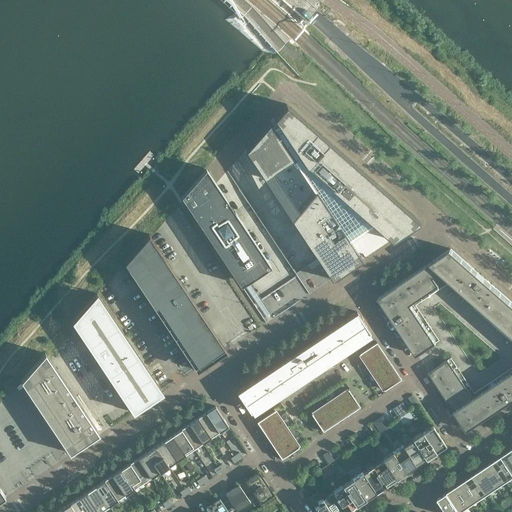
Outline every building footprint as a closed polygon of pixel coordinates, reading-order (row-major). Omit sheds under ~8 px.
[(420,221),(286,104),(274,118),(278,124),(273,127),(270,122),(245,150),(266,181),(244,196),(304,285),(326,271),(332,280),(420,221)] [(241,285),(270,265),(235,212),(228,201),(216,183),(208,172),(206,168),(181,196),(184,199),(203,229),(212,220),(223,236),(213,243),(241,285)] [(196,370),(226,350),(149,234),(124,262),(196,370)] [(467,430),(511,399),(511,302),(451,248),(378,297),(417,355),(440,340),(433,329),(429,331),(411,303),(449,278),(511,333),(511,371),(473,397),(455,370),(458,368),(451,357),(428,372),(467,430)] [(163,392),(97,293),(72,321),(133,412),(163,392)] [(253,414),(371,335),(369,332),(370,331),(356,311),(237,391),(250,411),(251,411),(253,414)] [(365,362),(381,351),(382,350),(376,341),(359,353),(364,360),(365,362)] [(371,371),(389,360),(382,350),(381,351),(365,362),(367,364),(371,371)] [(65,446),(70,453),(99,433),(45,353),(21,380),(25,386),(28,384),(68,445),(65,446)] [(367,364),(365,362),(364,360),(357,365),(360,369),(367,364)] [(378,381),(393,370),(395,369),(389,360),(371,371),(376,378),(378,381)] [(395,369),(393,370),(378,381),(379,382),(384,390),(401,378),(395,369)] [(379,382),(378,381),(376,378),(369,383),(372,387),(379,382)] [(332,389),(337,396),(339,395),(341,394),(336,387),(332,389)] [(348,388),(341,394),(339,395),(350,412),(360,406),(348,388)] [(339,395),(337,396),(330,401),(341,418),(350,412),(339,395)] [(418,404),(412,395),(408,397),(414,406),(418,404)] [(314,401),(319,408),(320,407),(323,406),(318,398),(314,401)] [(330,401),(323,406),(320,407),(332,424),(341,418),(330,401)] [(228,426),(215,406),(206,412),(219,432),(228,426)] [(320,407),(319,408),(311,413),(323,431),(332,424),(320,407)] [(280,419),(279,417),(274,410),(257,421),(263,430),(280,419)] [(415,420),(409,411),(403,415),(409,424),(415,420)] [(219,432),(206,412),(197,417),(211,437),(219,432)] [(286,412),(279,417),(280,419),(282,421),(289,416),(286,412)] [(390,426),(389,425),(382,415),(372,421),(380,433),(390,426)] [(211,437),(197,417),(189,423),(202,443),(211,437)] [(286,428),(282,421),(280,419),(263,430),(269,440),(286,428)] [(400,425),(396,420),(389,425),(390,426),(392,430),(400,425)] [(202,443),(189,423),(180,429),(194,449),(202,443)] [(373,432),(377,430),(373,423),(369,426),(373,432)] [(445,444),(432,424),(422,431),(435,451),(445,444)] [(292,437),(291,435),(286,428),(269,440),(275,449),(292,437)] [(194,449),(180,429),(172,434),(185,454),(194,449)] [(298,430),(291,435),(292,437),(294,439),(301,434),(298,430)] [(435,451),(422,431),(412,438),(425,458),(435,451)] [(185,454),(172,434),(163,440),(177,460),(185,454)] [(357,442),(353,436),(349,439),(353,445),(357,442)] [(299,447),(294,439),(292,437),(275,449),(281,458),(299,447)] [(425,458),(412,438),(402,444),(415,464),(425,458)] [(177,460),(163,440),(155,446),(168,466),(177,460)] [(415,464),(402,444),(392,451),(405,471),(415,464)] [(168,466),(155,446),(146,451),(160,471),(168,466)] [(337,447),(333,449),(337,455),(341,452),(337,447)] [(511,453),(509,450),(502,455),(511,470),(511,453)] [(160,471),(146,451),(138,457),(151,477),(160,471)] [(405,471),(392,451),(382,458),(395,478),(405,471)] [(511,470),(502,455),(492,461),(506,481),(511,476),(511,470)] [(151,477),(138,457),(129,463),(143,483),(151,477)] [(395,478),(382,458),(372,464),(386,484),(395,478)] [(506,481),(492,461),(483,467),(497,487),(506,481)] [(143,483),(129,463),(121,468),(134,488),(143,483)] [(321,474),(331,468),(328,464),(318,470),(321,474)] [(386,484),(372,464),(362,471),(376,491),(386,484)] [(497,487),(483,467),(474,473),(488,493),(497,487)] [(134,488),(121,468),(112,474),(126,494),(134,488)] [(274,494),(259,471),(246,480),(261,503),(274,494)] [(376,491),(362,471),(352,478),(365,498),(376,491)] [(488,493),(474,473),(465,479),(479,499),(488,493)] [(126,494),(112,474),(104,480),(117,500),(126,494)] [(365,498),(352,478),(342,484),(355,504),(365,498)] [(479,499),(465,479),(456,485),(469,505),(479,499)] [(117,500),(104,480),(96,485),(109,505),(117,500)] [(355,504),(342,484),(332,491),(345,511),(355,504)] [(109,505),(96,485),(87,491),(100,511),(109,505)] [(250,501),(239,485),(226,494),(237,510),(250,501)] [(456,485),(447,491),(460,511),(469,505),(456,485)] [(98,511),(100,511),(87,491),(79,497),(88,511),(98,511)] [(343,511),(345,511),(332,491),(322,498),(331,511),(343,511)] [(460,511),(447,491),(438,497),(447,511),(460,511)] [(88,511),(79,497),(70,502),(76,511),(88,511)] [(228,511),(219,498),(213,502),(212,502),(211,503),(206,507),(209,511),(228,511)] [(331,511),(322,498),(312,504),(317,511),(331,511)] [(76,511),(70,502),(61,508),(64,511),(76,511)]
